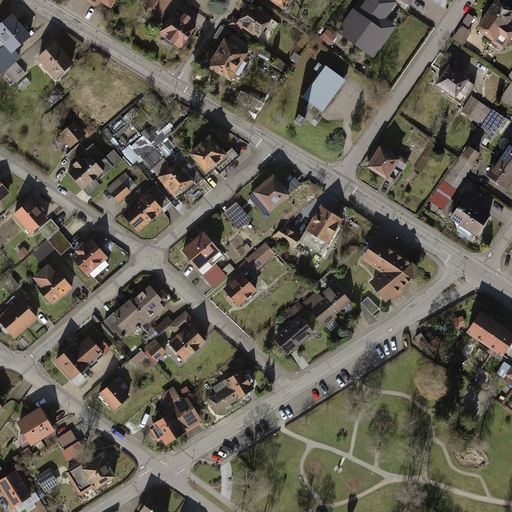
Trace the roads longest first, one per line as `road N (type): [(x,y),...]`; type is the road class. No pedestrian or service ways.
road 1 (residential): [(290,391),(476,271)]
road 2 (residential): [(462,0),(339,183)]
road 3 (residential): [(290,391),(147,250)]
road 4 (residential): [(18,362),(166,470)]
road 5 (residential): [(147,250),(0,156)]
road 6 (residential): [(147,250),(18,362)]
road 7 (residential): [(276,146),(147,250)]
road 8 (residential): [(339,183),(476,271)]
road 9 (residential): [(36,0),(175,84)]
road 10 (residential): [(166,470),(290,391)]
